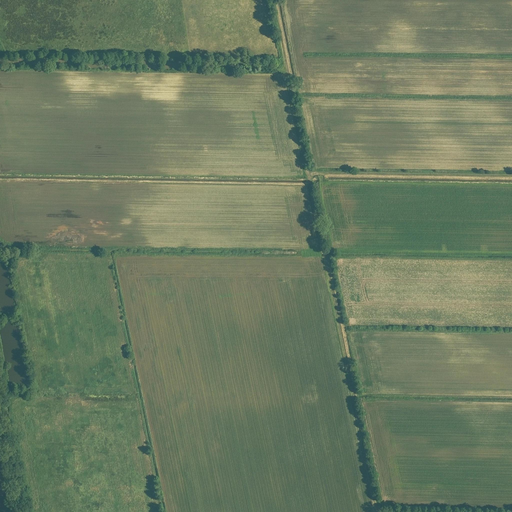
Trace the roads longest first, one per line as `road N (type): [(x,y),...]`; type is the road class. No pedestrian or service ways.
road 1 (track): [(270,0),(377,511)]
road 2 (track): [(511,175),(305,171)]
